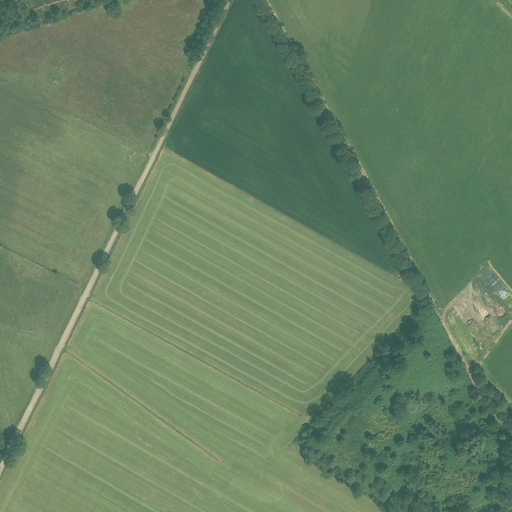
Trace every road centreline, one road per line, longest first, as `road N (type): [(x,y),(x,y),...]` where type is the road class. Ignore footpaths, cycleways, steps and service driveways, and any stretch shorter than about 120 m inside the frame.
road 1 (track): [(227,0),(5,456)]
road 2 (track): [(262,0),(486,406),(511,433)]
